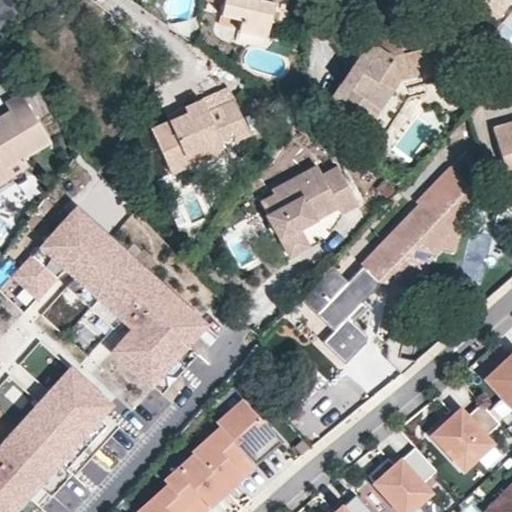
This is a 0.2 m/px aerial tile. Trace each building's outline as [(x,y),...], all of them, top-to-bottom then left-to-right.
[(226,0),(226,1),(224,12),(244,16),(241,28),(268,34),(275,4),(285,6),(286,0),(226,0)] [(502,0),(484,0),(482,4),(500,16),(509,4),(502,0)] [(374,103),(380,107),(401,76),(406,89),(438,80),(436,67),(441,66),(434,37),(403,44),(400,31),(373,36),(366,48),(355,65),(331,102),(362,121),(374,103)] [(347,60),(355,65),(366,48),(358,42),(347,60)] [(406,89),(401,76),(380,107),(374,103),(362,121),(360,125),(383,139),(409,98),(406,89)] [(7,102),(12,110),(0,117),(0,182),(11,176),(5,168),(25,156),(51,140),(23,92),(7,102)] [(169,160),(205,145),(208,154),(226,146),(222,137),(235,132),(237,137),(252,131),(238,98),(223,104),(227,117),(215,121),(204,98),(188,104),(190,111),(172,119),(158,124),(154,126),(169,160)] [(190,111),(188,104),(169,111),(172,119),(190,111)] [(511,177),(511,176),(511,122),(496,127),(511,177)] [(205,145),(169,160),(173,169),(208,154),(205,145)] [(5,168),(11,176),(30,165),(25,156),(5,168)] [(277,192),(273,194),(263,199),(288,245),(306,234),(301,226),(313,219),(316,218),(314,212),(338,199),(341,205),(344,211),(360,202),(340,164),(325,172),(320,163),(275,188),(277,192)] [(338,199),(314,212),(316,218),(341,205),(338,199)] [(444,220),(425,203),(375,257),(346,289),(365,307),(395,275),(417,278),(433,263),(436,262),(438,257),(447,247),(447,246),(449,224),(444,220)] [(207,323),(77,206),(16,274),(39,295),(66,265),(77,275),(68,285),(91,306),(81,317),(164,392),(200,352),(189,342),(207,323)] [(311,243),(306,234),(288,245),(293,253),(311,243)] [(345,317),(322,341),(344,361),(367,337),(345,317)] [(96,340),(85,355),(98,364),(109,349),(96,340)] [(511,355),(509,352),(484,374),(511,405),(511,355)] [(76,475),(122,425),(106,410),(112,403),(72,367),(0,445),(0,511),(13,511),(18,506),(24,511),(32,511),(40,503),(50,493),(52,495),(73,472),(76,475)] [(278,442),(242,402),(218,425),(220,428),(252,462),(262,454),(263,455),(278,442)] [(492,443),(486,436),(500,422),(482,403),(462,422),(457,416),(449,424),(447,421),(433,434),(465,468),(492,443)] [(449,424),(457,416),(455,415),(447,421),(449,424)] [(220,428),(192,453),(194,455),(225,490),(254,464),(252,462),(220,428)] [(422,483),(437,470),(416,447),(395,465),(389,471),(383,463),(369,476),(401,511),(407,511),(430,492),(422,483)] [(254,464),(263,455),(262,454),(252,462),(254,464)] [(200,511),(225,490),(194,455),(164,482),(168,485),(192,511),(200,511)] [(395,465),(389,458),(383,463),(389,471),(395,465)] [(192,511),(168,485),(137,511),(192,511)] [(511,511),(511,485),(486,511),(511,511)] [(372,511),(357,494),(336,511),(372,511)] [(49,511),(40,503),(32,511),(49,511)]
